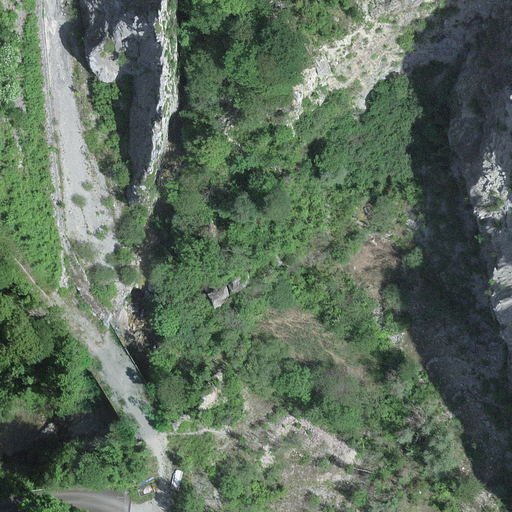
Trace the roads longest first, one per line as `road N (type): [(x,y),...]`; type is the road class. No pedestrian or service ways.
road 1 (track): [(81,326),(154,443),(165,486),(160,511)]
road 2 (track): [(129,511),(58,499),(0,509)]
